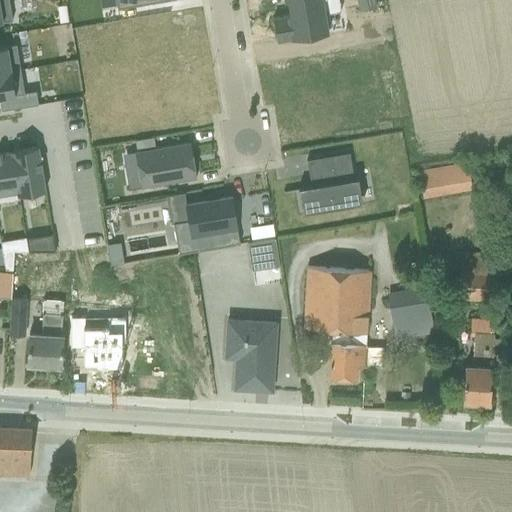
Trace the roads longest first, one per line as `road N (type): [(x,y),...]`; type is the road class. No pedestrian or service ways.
road 1 (tertiary): [(511,437),(0,407)]
road 2 (residential): [(0,127),(45,120),(66,261)]
road 3 (residential): [(219,0),(242,145)]
